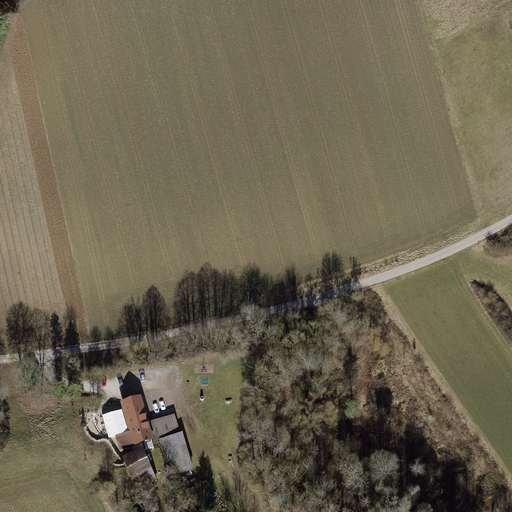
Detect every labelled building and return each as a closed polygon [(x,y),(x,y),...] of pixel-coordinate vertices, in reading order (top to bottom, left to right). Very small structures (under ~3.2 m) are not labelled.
[(140,400),(124,404),(136,444),(142,443),(144,451),(154,448),(152,440),(147,424),(140,400)] [(175,416),(147,424),(152,440),(179,432),(175,416)] [(133,445),(129,433),(118,437),(122,449),(133,445)] [(193,471),(182,434),(161,440),(171,477),(193,471)] [(140,490),(157,482),(153,468),(147,453),(125,463),(134,476),(140,490)]
